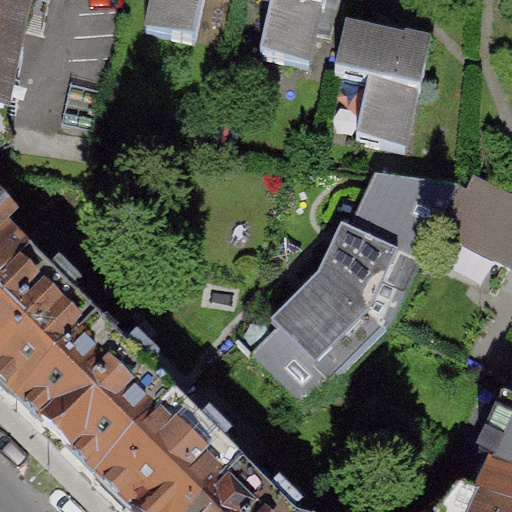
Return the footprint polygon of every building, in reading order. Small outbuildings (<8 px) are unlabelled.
[(25,0),(0,0),(0,128),(5,130),(31,1),(25,0)] [(157,0),(149,37),(196,48),(207,0),(157,0)] [(229,0),(219,41),(259,52),(271,7),(245,0),(229,0)] [(260,0),(275,3),(263,62),(311,72),(324,12),(327,13),(330,0),(260,0)] [(406,45),(349,33),(339,83),(372,89),(360,148),(407,157),(419,98),(424,99),(434,47),(407,41),(406,45)] [(238,349),(307,415),(336,392),(396,333),(459,192),(383,182),(330,292),(266,354),(248,339),(238,349)] [(0,299),(31,269),(0,239),(0,299)] [(0,299),(0,392),(21,412),(96,336),(31,269),(0,299)] [(21,412),(97,491),(174,414),(96,336),(21,412)] [(97,491),(118,511),(211,511),(243,481),(174,414),(97,491)] [(403,475),(422,437),(377,415),(358,453),(403,475)] [(500,511),(511,511),(511,446),(485,505),(500,511)] [(273,511),(243,481),(211,511),(273,511)]
